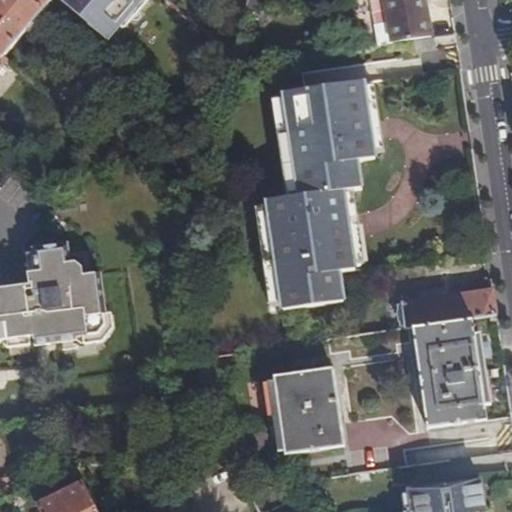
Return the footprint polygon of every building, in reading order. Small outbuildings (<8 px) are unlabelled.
[(0,0),(0,54),(2,57),(50,0),(0,0)] [(60,0),(77,15),(105,39),(127,14),(124,11),(134,0),(60,0)] [(248,0),(245,13),(265,10),(263,0),(248,0)] [(423,0),(371,0),(370,0),(376,45),(414,40),(430,37),(423,0)] [(436,48),(434,37),(430,37),(414,40),(416,52),(436,48)] [(232,57),(230,66),(243,65),(245,52),(242,52),(243,44),(236,43),(232,57)] [(273,205),(287,304),(287,310),(343,301),(339,272),(354,270),(350,238),(331,240),(328,218),(347,216),(344,191),(361,189),(358,161),(375,158),(372,138),(348,142),(345,121),(369,118),(364,82),(289,92),(290,98),(301,178),(303,196),(288,197),(271,199),(273,205)] [(274,100),(288,197),(303,196),(301,178),(290,98),(274,100)] [(348,142),(372,138),(369,118),(345,121),(348,142)] [(108,147),(126,162),(134,153),(113,135),(105,144),(108,147)] [(181,178),(194,182),(198,167),(185,164),(181,178)] [(271,306),(287,304),(273,205),(258,208),(271,306)] [(331,240),(350,238),(347,216),(328,218),(331,240)] [(0,337),(35,332),(44,331),(46,344),(75,340),(75,337),(97,334),(104,325),(103,315),(105,315),(100,274),(82,276),(81,268),(75,263),(69,264),(66,245),(32,249),(32,253),(35,272),(27,274),(26,274),(27,284),(0,287),(0,337)] [(25,254),(27,274),(35,272),(32,253),(25,254)] [(472,317),(496,314),(492,285),(401,299),(405,327),(414,326),(472,317)] [(486,420),(472,317),(414,326),(429,428),(486,420)] [(36,346),(46,344),(44,331),(35,332),(36,346)] [(338,395),(335,368),(275,376),(286,455),(346,446),(338,395)] [(195,450),(194,443),(186,395),(163,398),(171,453),(195,450)] [(131,445),(133,458),(158,455),(156,441),(131,445)] [(7,476),(24,473),(23,468),(7,470),(7,476)] [(424,487),(431,511),(485,511),(480,479),(424,487)] [(38,504),(41,511),(95,511),(81,483),(38,504)] [(249,489),(259,511),(294,511),(282,485),(249,489)] [(431,511),(424,487),(408,489),(410,507),(414,510),(414,511),(431,511)]
